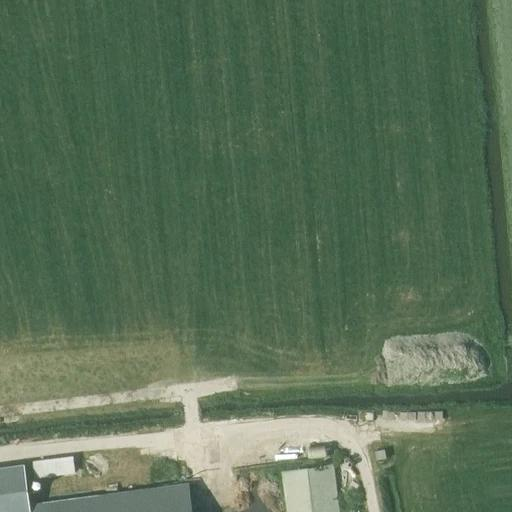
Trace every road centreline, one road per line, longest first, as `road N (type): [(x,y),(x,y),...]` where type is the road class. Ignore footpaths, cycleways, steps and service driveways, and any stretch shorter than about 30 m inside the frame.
road 1 (unclassified): [(373,511),(351,445),(323,423),(0,454)]
road 2 (unknown): [(338,429),(511,417)]
